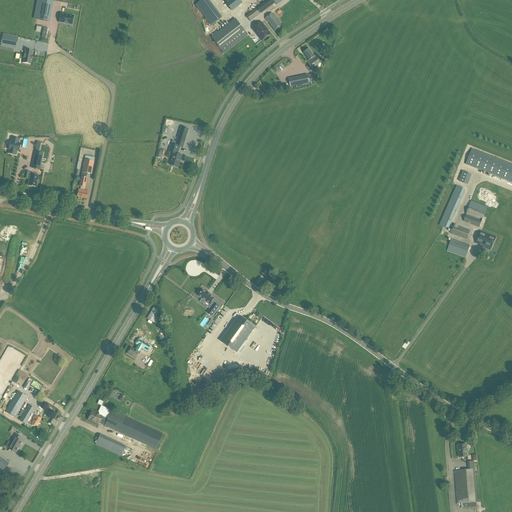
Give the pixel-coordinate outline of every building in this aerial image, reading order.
[(37,0),(34,19),(37,20),(38,20),(48,22),(52,2),(50,1),(44,0),(43,0),(37,0)] [(207,0),(202,0),(196,5),(211,26),(221,18),(207,0)] [(227,9),(236,2),(234,0),(231,0),(224,6),(227,9)] [(261,14),(275,3),(273,0),(267,0),(257,8),(261,14)] [(256,8),(246,15),(251,21),(260,14),(256,8)] [(72,25),(73,21),(74,16),(72,15),(61,13),(59,22),(72,25)] [(282,25),(273,13),(265,19),(275,31),(282,25)] [(236,20),(212,38),(224,53),(248,35),(236,20)] [(253,29),(262,41),(271,34),(261,23),(253,29)] [(3,34),(0,46),(15,49),(18,37),(3,34)] [(32,56),(33,51),(25,50),(24,55),(23,54),(23,58),(22,63),(30,64),(31,60),(32,60),(32,56)] [(304,53),(309,61),(314,58),(309,50),(304,53)] [(321,63),(317,57),(309,63),(313,69),(314,68),(317,65),(321,63)] [(309,83),(308,75),(289,79),(291,87),(309,83)] [(182,156),(178,154),(180,147),(183,148),(189,130),(182,128),(176,146),(172,144),(169,152),(173,153),(171,160),(171,161),(170,165),(178,168),(182,156)] [(18,151),(20,143),(18,143),(19,139),(11,138),(11,142),(10,141),(8,149),(9,149),(8,153),(11,154),(12,150),(18,151)] [(511,165),(472,149),(466,164),(511,182),(511,165)] [(32,168),(39,170),(42,153),(36,152),(32,168)] [(85,156),(81,176),(86,177),(87,174),(91,175),(94,158),(85,156)] [(27,179),(30,179),(28,186),(36,187),(39,175),(28,173),(27,179)] [(79,186),(86,188),(87,178),(81,176),(79,186)] [(449,230),(466,190),(457,186),(440,226),(449,230)] [(77,196),(87,198),(88,191),(80,189),(80,192),(78,192),(77,196)] [(479,228),(487,207),(471,201),(463,222),(479,228)] [(450,234),(468,240),(471,231),(453,225),(450,234)] [(483,248),(491,251),(496,237),(480,231),(475,243),(483,247),(483,248)] [(470,246),(451,239),(447,251),(466,258),(470,246)] [(12,271),(14,257),(7,255),(5,266),(9,267),(9,270),(12,271)] [(207,293),(203,290),(198,296),(202,299),(200,302),(204,304),(206,302),(210,304),(212,306),(207,313),(212,316),(219,307),(214,303),(212,301),(214,298),(210,295),(211,295),(207,292),(207,293)] [(147,319),(158,325),(162,319),(159,318),(160,316),(158,315),(160,311),(154,308),(147,319)] [(232,324),(220,341),(236,353),(255,328),(251,325),(251,324),(243,318),(243,319),(239,316),(235,321),(233,325),(232,324)] [(19,340),(22,331),(17,329),(14,338),(19,340)] [(199,343),(205,336),(200,332),(195,339),(195,340),(199,343)] [(131,347),(127,354),(132,356),(130,359),(133,360),(134,358),(136,359),(140,352),(138,351),(141,347),(150,352),(152,347),(141,340),(135,349),(131,347)] [(27,397),(18,391),(5,412),(15,418),(27,397)] [(35,409),(28,405),(19,420),(26,424),(28,421),(37,427),(41,420),(35,416),(36,415),(33,413),(35,409)] [(99,413),(98,415),(92,412),(88,420),(99,425),(99,423),(105,425),(105,426),(155,449),(163,434),(112,410),(101,406),(98,412),(99,413)] [(16,434),(13,438),(15,439),(10,447),(16,451),(19,445),(20,446),(22,442),(19,440),(21,437),(16,434)] [(96,445),(121,456),(125,447),(100,435),(96,445)] [(176,444),(165,438),(162,444),(173,450),(176,444)] [(459,457),(468,457),(467,445),(458,446),(459,457)] [(0,457),(0,467),(4,470),(8,463),(0,457)] [(477,508),(477,503),(477,502),(474,462),(468,462),(468,470),(454,471),(457,504),(462,504),(462,509),(477,508)]
